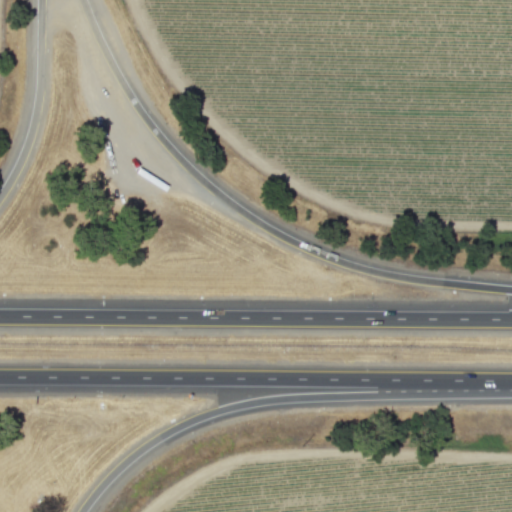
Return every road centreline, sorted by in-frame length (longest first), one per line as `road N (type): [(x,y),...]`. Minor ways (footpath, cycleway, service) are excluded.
road 1 (motorway): [(511,291),(345,266),(251,221),(166,148),(130,101),(80,0)]
road 2 (motorway): [(511,321),(0,317)]
road 3 (motorway): [(0,379),(467,383)]
road 4 (motorway): [(82,511),(132,458),(206,416),(249,405),(407,397),(467,383)]
road 5 (motorway): [(39,0),(36,107),(0,195)]
